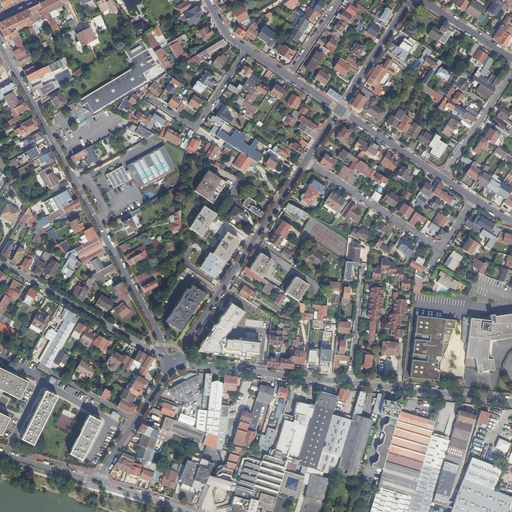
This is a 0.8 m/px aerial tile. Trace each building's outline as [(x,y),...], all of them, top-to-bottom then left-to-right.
[(0,0),(0,9),(8,6),(20,0),(0,0)] [(46,0),(39,4),(46,18),(55,35),(59,32),(59,31),(60,31),(54,19),(53,19),(52,18),(51,15),(56,13),(61,11),(60,9),(61,8),(60,7),(63,6),(59,0),(46,0)] [(88,0),(89,2),(87,3),(89,6),(90,6),(92,9),(96,7),(94,4),(92,0),(88,0)] [(117,11),(113,3),(110,4),(108,1),(108,0),(101,0),(97,2),(102,13),(108,10),(110,13),(112,14),(117,11)] [(122,0),(127,8),(138,2),(138,1),(140,0),(122,0)] [(298,0),(297,0),(290,0),(287,2),(283,4),(288,7),(290,9),(298,0)] [(318,0),(315,0),(311,8),(313,10),(314,9),(319,12),(324,3),(320,0),(319,1),(318,0)] [(458,0),(455,5),(464,11),(469,3),(466,1),(466,0),(458,0)] [(502,8),(505,5),(502,3),(504,1),(502,0),(492,0),(491,1),(498,6),(494,12),(497,14),(502,8)] [(511,0),(508,0),(511,2),(511,9),(510,12),(492,38),(497,41),(508,26),(511,19),(511,0)] [(188,10),(192,8),(188,1),(175,8),(179,15),(183,13),(188,10)] [(396,4),(391,1),(388,6),(393,10),(396,4)] [(485,9),(473,1),(466,11),(477,19),(482,12),(485,9)] [(32,7),(25,11),(31,24),(37,21),(33,14),(38,12),(42,20),(46,18),(39,4),(32,7)] [(357,10),(350,5),(346,11),(353,16),(357,10)] [(188,11),(188,10),(183,13),(186,19),(189,24),(194,21),(193,20),(198,17),(202,15),(197,6),(188,11)] [(248,17),(242,6),(232,12),(238,23),(248,17)] [(361,6),(358,10),(365,15),(368,11),(361,6)] [(378,18),(380,20),(385,23),(393,12),(386,7),(384,10),(381,9),(379,12),(381,13),(378,18)] [(313,21),(318,13),(313,10),(311,8),(305,16),(313,21)] [(0,28),(0,29),(7,41),(13,38),(18,35),(15,29),(13,31),(11,28),(12,28),(13,28),(15,27),(16,26),(17,25),(19,28),(28,23),(29,25),(30,28),(29,29),(31,33),(32,32),(34,35),(36,34),(34,29),(33,27),(31,24),(25,11),(11,17),(0,22),(0,28)] [(371,14),(368,11),(365,15),(375,21),(377,18),(376,17),(376,16),(372,14),(371,14)] [(33,14),(37,21),(38,22),(42,20),(38,12),(33,14)] [(339,14),(336,18),(340,20),(346,24),(346,23),(347,23),(348,21),(351,24),(355,18),(352,16),(351,17),(344,12),(341,16),(339,14)] [(482,12),(477,19),(481,22),(484,16),(485,13),(482,12)] [(100,15),(94,17),(96,21),(95,22),(97,25),(98,25),(100,28),(101,27),(103,30),(106,28),(103,22),(100,15)] [(308,27),(310,23),(303,18),(301,16),(294,27),(294,28),(303,33),(306,29),(306,30),(308,27)] [(190,25),(200,19),(198,17),(193,20),(194,21),(189,24),(190,25)] [(77,24),(74,19),(68,22),(72,28),(76,26),(77,24)] [(335,30),(332,34),(338,37),(347,25),(346,24),(340,20),(334,29),(335,30)] [(143,25),(141,22),(132,27),(131,28),(136,38),(149,30),(146,24),(143,25)] [(374,37),(382,25),(378,23),(376,22),(374,25),(372,24),(367,32),(368,33),(366,37),(374,43),(377,39),(374,37)] [(449,25),(444,22),(441,28),(435,24),(432,29),(430,29),(429,31),(429,34),(431,35),(433,35),(440,39),(449,25)] [(449,25),(440,39),(438,41),(443,44),(453,28),(452,27),(449,25)] [(234,33),(242,38),(244,34),(247,30),(241,26),(238,28),(234,33)] [(271,49),(279,37),(264,26),(257,37),(266,43),(265,45),(271,49)] [(511,28),(508,26),(497,41),(502,45),(505,47),(508,42),(507,41),(510,37),(511,38),(511,37),(511,28)] [(203,39),(212,34),(209,29),(208,30),(206,27),(199,32),(203,39)] [(247,30),(244,34),(253,40),(258,32),(249,27),(247,30)] [(90,28),(83,31),(89,44),(90,46),(91,48),(93,48),(92,46),(99,42),(97,38),(95,39),(90,28)] [(297,42),(303,33),(294,28),(288,36),(297,42)] [(407,28),(404,33),(410,37),(410,38),(413,32),(407,28)] [(89,44),(83,31),(76,34),(79,41),(76,42),(78,47),(87,43),(89,46),(90,46),(89,44)] [(150,33),(145,36),(164,69),(169,65),(150,33)] [(186,36),(185,34),(168,44),(174,55),(177,60),(178,60),(186,55),(185,52),(181,55),(174,44),(178,42),(179,43),(180,42),(179,41),(183,39),(183,38),(186,36)] [(18,35),(13,38),(19,49),(23,46),(18,35)] [(56,37),(59,44),(65,41),(62,35),(56,37)] [(400,44),(398,47),(408,54),(416,41),(410,38),(410,37),(408,40),(404,38),(400,44)] [(332,38),(326,46),(334,51),(338,45),(335,43),(335,42),(332,40),(333,39),(332,38)] [(131,69),(78,101),(80,104),(88,99),(91,106),(95,111),(147,80),(143,74),(157,65),(148,50),(142,39),(124,49),(131,60),(134,67),(131,69)] [(224,41),(223,39),(197,55),(201,58),(226,43),(224,41)] [(364,49),(355,43),(350,51),(358,57),(364,49)] [(398,47),(392,43),(388,48),(399,55),(398,57),(404,60),(408,54),(398,47)] [(479,45),(476,43),(468,54),(472,56),(479,45)] [(279,45),(276,51),(279,53),(278,54),(288,61),(294,52),(284,46),(283,47),(279,45)] [(306,68),(313,72),(317,65),(324,54),(328,50),(322,46),(321,45),(318,49),(320,51),(318,54),(316,53),(306,68)] [(19,49),(13,52),(13,53),(20,65),(30,59),(28,54),(26,54),(24,52),(25,51),(23,46),(19,49)] [(427,58),(432,51),(430,50),(422,63),(423,64),(427,58)] [(480,66),(487,55),(478,50),(473,58),(479,62),(477,66),(479,67),(480,66)] [(201,58),(197,55),(186,61),(187,64),(191,62),(194,60),(199,64),(202,59),(201,58)] [(211,62),(209,64),(211,66),(212,65),(219,70),(218,71),(224,76),(226,73),(221,70),(220,69),(228,59),(224,56),(222,59),(218,56),(216,59),(215,58),(213,61),(214,62),(213,63),(211,62)] [(345,61),(357,69),(360,65),(353,61),(353,60),(348,56),(345,61)] [(348,69),(356,74),(359,70),(357,69),(345,61),(341,58),(334,69),(344,75),(348,69)] [(439,66),(441,62),(438,60),(436,63),(427,58),(423,64),(423,65),(426,67),(428,65),(434,69),(436,66),(438,67),(439,66)] [(29,82),(44,76),(43,75),(51,71),(51,73),(64,66),(60,59),(51,64),(36,71),(26,76),(29,82)] [(393,63),(393,62),(388,59),(383,67),(380,65),(379,66),(387,71),(389,73),(390,74),(393,75),(395,77),(397,74),(394,72),(398,66),(393,63)] [(249,77),(257,65),(255,63),(250,70),(245,66),(240,73),(247,77),(246,78),(247,79),(249,77)] [(387,71),(379,66),(377,65),(374,70),(369,77),(379,83),(387,71)] [(34,66),(23,71),(26,76),(36,71),(34,66)] [(443,69),(439,66),(438,67),(436,71),(435,73),(434,74),(433,75),(426,85),(434,91),(445,97),(447,94),(432,84),(435,78),(434,77),(435,75),(446,82),(449,78),(450,79),(453,74),(448,71),(447,71),(443,68),(443,69)] [(73,73),(75,77),(84,71),(82,67),(73,73)] [(325,85),(331,75),(322,68),(318,74),(319,74),(316,78),(322,82),(322,83),(325,85)] [(198,80),(206,86),(210,89),(215,81),(212,79),(214,75),(206,69),(198,80)] [(473,77),(463,70),(461,72),(468,76),(472,79),(473,77)] [(426,85),(433,75),(429,72),(424,81),(421,79),(419,81),(424,84),(426,85)] [(172,78),(166,73),(163,77),(169,82),(172,78)] [(474,75),(473,77),(472,79),(476,82),(480,84),(493,92),(496,88),(493,87),(495,84),(497,85),(501,80),(497,77),(491,85),(488,84),(483,81),(485,77),(480,74),(478,78),(474,75)] [(252,79),(249,77),(247,79),(244,85),(247,88),(245,90),(252,94),(259,84),(261,82),(257,80),(255,84),(251,81),(252,79)] [(369,77),(366,82),(376,88),(373,92),(378,95),(381,90),(380,90),(383,86),(379,83),(369,77)] [(181,84),(172,78),(159,98),(162,100),(165,96),(166,94),(165,94),(167,90),(172,94),(175,90),(174,89),(175,88),(173,86),(175,83),(179,87),(181,84)] [(457,87),(455,89),(467,97),(469,94),(464,90),(469,83),(461,78),(460,79),(457,83),(455,86),(457,87)] [(39,88),(43,96),(59,86),(56,80),(53,82),(53,81),(43,87),(39,88)] [(198,80),(192,89),(200,94),(206,86),(198,80)] [(13,83),(13,82),(0,88),(0,95),(15,87),(13,83)] [(154,82),(148,89),(153,93),(157,96),(161,91),(158,88),(159,87),(154,82)] [(139,89),(145,93),(146,94),(149,91),(145,88),(148,86),(147,84),(139,89)] [(229,84),(227,88),(237,95),(240,91),(229,84)] [(267,90),(259,84),(252,94),(249,99),(252,101),(258,92),(258,91),(258,90),(265,94),(267,90)] [(432,95),(434,91),(426,85),(424,84),(423,86),(421,88),(432,95)] [(476,91),(488,99),(493,92),(480,84),(476,91)] [(284,90),(275,85),(270,93),(279,98),(284,90)] [(327,87),(323,92),(338,101),(341,97),(327,87)] [(369,102),(372,97),(374,94),(367,90),(363,87),(357,96),(350,106),(352,107),(359,111),(366,100),(369,102)] [(59,90),(49,96),(56,108),(66,103),(59,90)] [(450,90),(447,94),(445,97),(449,100),(454,92),(450,90)] [(440,105),(445,97),(434,91),(432,95),(436,98),(434,102),(440,105)] [(4,97),(7,103),(15,98),(13,92),(4,97)] [(456,95),(452,101),(459,105),(461,101),(460,101),(464,96),(458,92),(457,94),(455,93),(455,94),(456,95)] [(132,93),(121,99),(123,100),(118,108),(122,110),(123,109),(127,111),(128,110),(130,110),(131,107),(131,106),(133,103),(133,104),(137,97),(136,96),(137,95),(134,93),(133,94),(132,93)] [(300,100),(292,94),(287,103),(295,109),(300,100)] [(175,96),(174,95),(168,104),(172,107),(174,108),(175,107),(176,107),(179,104),(180,103),(181,100),(175,96)] [(202,101),(194,95),(188,103),(196,109),(202,101)] [(251,119),(255,112),(253,111),(256,108),(245,101),(246,100),(239,96),(236,102),(242,106),(243,104),(247,107),(246,110),(248,112),(246,114),(244,113),(243,116),(244,117),(250,121),(251,119)] [(369,102),(364,110),(379,120),(382,115),(383,116),(386,112),(383,109),(382,110),(374,105),(377,100),(372,97),(369,102)] [(449,100),(445,97),(440,105),(438,108),(443,111),(446,106),(453,111),(456,105),(449,100)] [(11,111),(24,103),(22,100),(18,102),(15,98),(7,103),(11,111)] [(9,126),(20,120),(18,115),(28,110),(24,103),(11,111),(10,111),(14,119),(7,123),(9,126)] [(464,110),(457,105),(454,110),(460,114),(459,116),(465,120),(466,118),(473,122),(475,120),(476,118),(464,110)] [(222,106),(216,116),(225,122),(228,124),(233,117),(225,112),(227,109),(222,106)] [(308,110),(302,106),(298,113),(298,114),(301,116),(298,121),(316,133),(319,128),(320,128),(322,125),(319,122),(317,126),(304,117),(302,117),(304,115),(305,116),(308,110)] [(467,107),(464,110),(476,118),(478,114),(467,107)] [(496,116),(508,124),(511,126),(511,122),(507,120),(510,116),(509,115),(509,114),(508,113),(509,112),(502,108),(496,116)] [(400,121),(405,114),(399,110),(394,118),(391,116),(387,123),(394,128),(399,121),(400,121)] [(142,124),(146,127),(152,116),(148,113),(146,117),(139,112),(135,116),(143,122),(142,124)] [(146,127),(145,129),(152,132),(152,131),(150,130),(155,121),(164,126),(166,121),(154,113),(152,116),(146,127)] [(240,123),(244,119),(239,115),(236,120),(240,123)] [(289,115),(288,117),(285,122),(285,123),(287,125),(288,124),(295,128),(298,128),(312,138),(314,136),(316,133),(298,121),(294,119),(291,116),(289,115)] [(496,116),(495,115),(491,122),(503,131),(508,124),(496,116)] [(209,119),(222,127),(224,124),(225,122),(216,116),(215,118),(211,116),(209,119)] [(270,118),(268,117),(261,128),(263,129),(270,118)] [(459,122),(452,117),(444,129),(442,132),(449,136),(449,137),(459,122)] [(17,133),(35,123),(32,118),(28,121),(24,123),(20,125),(21,127),(18,129),(15,131),(16,134),(17,133)] [(174,119),(171,124),(163,137),(167,139),(168,138),(173,141),(176,137),(171,134),(172,132),(170,131),(172,128),(172,127),(176,120),(174,119)] [(402,120),(397,128),(405,133),(410,126),(402,120)] [(470,127),(471,126),(463,120),(461,123),(469,129),(470,127)] [(154,133),(155,134),(163,138),(163,137),(171,124),(168,122),(161,134),(155,131),(154,133)] [(33,131),(38,128),(35,123),(17,133),(18,137),(21,135),(25,133),(26,135),(30,133),(33,131)] [(126,127),(147,138),(155,134),(154,133),(152,132),(145,129),(134,123),(133,123),(126,127)] [(422,128),(413,123),(412,125),(406,134),(414,139),(422,128)] [(223,146),(230,151),(233,147),(242,133),(240,132),(232,127),(231,129),(224,124),(222,127),(220,129),(218,133),(221,135),(219,138),(226,143),(223,146)] [(216,136),(218,133),(220,129),(214,125),(210,132),(216,136)] [(351,132),(344,127),(340,133),(339,133),(336,138),(344,142),(351,132)] [(427,147),(424,152),(434,159),(449,136),(442,132),(444,129),(440,127),(433,138),(427,147)] [(500,134),(491,128),(484,138),(487,141),(490,142),(494,145),(500,134)] [(271,155),(278,160),(281,156),(276,153),(272,150),(243,131),(242,133),(233,147),(242,153),(257,163),(261,156),(263,153),(265,151),(268,153),(271,155)] [(433,138),(423,131),(417,140),(427,147),(433,138)] [(35,142),(43,138),(40,132),(23,142),(25,146),(34,141),(35,142)] [(484,138),(483,137),(476,147),(481,151),(483,148),(487,141),(484,138)] [(185,138),(180,147),(184,149),(185,146),(189,140),(185,138)] [(196,141),(193,139),(189,145),(189,146),(188,148),(195,151),(196,149),(200,142),(199,142),(200,141),(197,139),(196,141)] [(370,145),(359,139),(355,145),(364,151),(363,152),(362,152),(362,153),(362,154),(361,154),(360,155),(362,157),(365,152),(370,145)] [(301,155),(304,151),(298,148),(299,146),(294,143),(293,145),(287,141),(287,142),(285,141),(284,143),(301,155)] [(372,142),(370,145),(365,152),(369,155),(371,153),(377,157),(380,153),(380,151),(378,150),(380,148),(372,142)] [(206,150),(204,154),(209,158),(214,151),(215,152),(218,148),(211,143),(210,143),(206,150)] [(281,156),(285,159),(291,151),(281,145),(278,143),(276,146),(279,148),(276,153),(281,156)] [(70,157),(73,162),(84,156),(86,159),(84,160),(87,166),(98,160),(94,151),(95,151),(92,145),(70,157)] [(176,167),(164,145),(127,165),(129,169),(126,171),(123,166),(107,175),(114,188),(130,180),(127,174),(131,172),(139,187),(176,167)] [(185,146),(184,149),(187,151),(197,156),(199,153),(195,151),(188,148),(185,146)] [(35,147),(25,152),(30,160),(39,155),(35,147)] [(345,156),(350,159),(353,155),(350,153),(343,149),(341,153),(340,152),(337,157),(342,160),(345,156)] [(47,165),(55,161),(54,159),(51,152),(39,159),(38,159),(41,165),(46,162),(47,165)] [(395,157),(388,152),(386,154),(382,160),(381,162),(393,170),(398,163),(393,160),(395,157)] [(253,168),(257,163),(242,153),(238,158),(240,159),(236,165),(240,167),(239,169),(244,172),(247,168),(248,168),(252,168),(252,167),(253,168)] [(325,154),(319,164),(328,170),(334,160),(325,154)] [(273,168),(278,160),(271,155),(263,167),(267,170),(270,166),(273,168)] [(353,155),(350,159),(354,161),(349,169),(353,171),(355,168),(360,160),(358,159),(353,155)] [(473,162),(463,155),(461,158),(466,161),(465,162),(471,166),(473,162)] [(360,160),(355,168),(366,176),(366,175),(369,177),(369,176),(374,169),(371,168),(371,169),(367,166),(367,165),(360,160)] [(474,162),(473,162),(471,166),(466,174),(476,180),(481,172),(474,168),(477,164),(474,162)] [(349,169),(344,165),(337,175),(346,181),(351,174),(353,171),(349,169)] [(408,174),(409,173),(410,172),(402,166),(397,174),(409,182),(412,176),(410,174),(409,175),(408,174)] [(58,184),(49,167),(42,171),(38,173),(45,186),(47,185),(49,189),(58,184)] [(374,169),(369,176),(379,183),(380,181),(385,184),(387,180),(384,178),(385,177),(375,170),(374,169)] [(208,171),(195,191),(213,203),(219,194),(207,186),(209,184),(221,191),(226,182),(208,171)] [(492,178),(482,171),(481,172),(476,180),(476,181),(486,187),(491,178),(492,178)] [(351,174),(346,181),(349,183),(352,185),(357,178),(351,174)] [(494,174),(492,178),(491,178),(501,185),(503,183),(497,179),(498,177),(494,174)] [(511,186),(511,184),(511,176),(508,174),(503,181),(511,186)] [(501,185),(491,178),(486,187),(496,194),(501,185)] [(432,187),(426,183),(420,191),(421,192),(420,194),(424,197),(425,195),(425,194),(428,190),(429,191),(432,187)] [(443,185),(439,183),(437,186),(436,185),(432,191),(433,192),(437,195),(436,196),(448,203),(452,198),(443,192),(442,194),(439,192),(443,185)] [(318,194),(320,191),(311,185),(309,188),(318,194)] [(180,186),(172,190),(175,195),(181,191),(179,189),(180,186)] [(146,198),(154,194),(150,187),(143,191),(146,198)] [(318,194),(309,188),(304,194),(303,194),(301,194),(301,195),(300,197),(301,198),(301,199),(300,201),(305,205),(306,202),(311,205),(318,194)] [(50,214),(62,208),(72,202),(66,191),(44,203),(50,214)] [(375,191),(371,198),(377,202),(382,196),(375,191)] [(388,191),(383,199),(393,206),(399,198),(388,191)] [(342,214),(349,203),(345,201),(332,192),(324,203),(338,212),(342,214)] [(260,217),(264,213),(254,207),(255,205),(255,201),(250,198),(246,198),(242,205),(246,208),(260,217)] [(431,203),(429,206),(431,207),(436,209),(441,201),(436,198),(435,198),(432,204),(431,203)] [(62,208),(64,212),(68,210),(67,208),(69,206),(71,209),(79,205),(79,204),(76,200),(72,202),(62,208)] [(233,205),(235,206),(228,216),(237,222),(244,212),(243,212),(246,208),(242,205),(241,205),(236,201),(235,201),(233,205)] [(308,214),(287,203),(284,207),(297,214),(296,215),(300,217),(301,217),(305,219),(307,216),(308,214)] [(354,206),(349,203),(342,214),(341,215),(348,219),(350,216),(356,220),(361,213),(354,209),(354,210),(352,209),(354,206)] [(1,215),(5,218),(4,219),(9,221),(9,220),(14,223),(20,212),(7,204),(1,215)] [(399,211),(403,214),(409,206),(407,205),(407,206),(404,204),(399,211)] [(35,221),(36,222),(39,220),(31,205),(28,207),(28,208),(35,221)] [(202,236),(216,214),(204,206),(189,228),(202,236)] [(409,206),(403,214),(408,217),(412,210),(409,208),(410,207),(409,206)] [(31,228),(32,226),(35,221),(28,208),(20,221),(31,228)] [(36,222),(41,228),(51,222),(56,220),(55,217),(64,212),(62,208),(50,214),(39,220),(36,222)] [(139,208),(124,216),(126,220),(122,223),(125,228),(128,234),(137,229),(134,224),(139,221),(136,215),(141,212),(139,208)] [(180,210),(173,214),(175,223),(170,224),(172,232),(179,230),(180,210)] [(416,212),(409,223),(413,225),(418,218),(423,221),(425,218),(416,212)] [(447,218),(444,216),(441,221),(438,218),(435,223),(442,227),(444,223),(446,224),(446,223),(445,222),(447,220),(446,220),(447,218)] [(489,233),(494,225),(481,217),(476,225),(489,233)] [(84,229),(78,218),(69,223),(75,233),(84,229)] [(282,222),(275,232),(282,237),(284,238),(287,233),(286,232),(290,225),(283,220),(282,222)] [(428,220),(421,231),(425,233),(428,228),(431,222),(428,220)] [(45,231),(43,229),(41,228),(36,222),(35,221),(32,226),(35,230),(37,232),(32,242),(38,246),(42,239),(40,238),(45,231)] [(388,233),(393,224),(390,222),(387,226),(384,231),(388,233)] [(436,236),(442,240),(445,236),(447,233),(431,222),(428,228),(432,231),(433,230),(438,233),(436,236)] [(383,233),(384,231),(387,226),(381,223),(377,229),(383,233)] [(46,233),(53,229),(50,225),(43,229),(45,231),(46,233)] [(493,235),(497,228),(494,225),(489,233),(493,235)] [(84,244),(97,237),(95,234),(91,227),(86,230),(86,231),(84,232),(86,235),(85,236),(86,238),(82,241),(84,244)] [(352,236),(358,240),(360,236),(367,240),(371,232),(362,228),(360,231),(359,233),(353,229),(352,228),(350,232),(353,233),(352,236)] [(500,233),(502,230),(497,228),(493,235),(497,238),(498,238),(500,233)] [(58,239),(53,229),(46,233),(47,234),(57,244),(59,245),(66,242),(63,236),(58,239)] [(496,240),(497,239),(482,229),(480,233),(489,239),(485,246),(490,249),(493,245),(492,244),(495,240),(496,240)] [(213,254),(225,262),(239,240),(235,238),(236,237),(235,236),(234,237),(227,232),(221,241),(217,239),(215,243),(218,245),(213,254)] [(275,232),(269,241),(278,247),(280,243),(279,242),(282,237),(275,232)] [(501,233),(500,233),(498,238),(503,239),(503,242),(511,244),(511,235),(501,232),(501,233)] [(15,236),(12,234),(0,255),(6,258),(12,247),(13,244),(11,243),(15,236)] [(308,243),(311,239),(304,235),(302,239),(305,241),(308,243)] [(98,258),(106,254),(102,247),(97,237),(84,244),(72,250),(69,252),(71,254),(75,258),(78,256),(81,261),(83,266),(91,261),(98,258)] [(127,261),(148,249),(159,243),(157,240),(157,239),(156,238),(134,251),(134,252),(125,257),(127,261)] [(186,250),(192,240),(189,238),(186,243),(183,248),(186,250)] [(411,253),(416,246),(412,243),(411,244),(408,242),(409,241),(404,238),(403,241),(399,238),(395,245),(398,247),(398,248),(404,252),(403,253),(403,255),(408,258),(411,253)] [(478,243),(469,238),(462,249),(470,255),(478,243)] [(302,239),(297,246),(300,248),(305,241),(302,239)] [(388,255),(395,245),(392,243),(391,243),(387,248),(386,248),(387,247),(385,246),(384,246),(380,244),(382,241),(379,239),(373,248),(388,255)] [(69,252),(72,250),(66,241),(66,242),(59,245),(65,251),(66,253),(69,252)] [(352,262),(358,263),(361,244),(354,241),(353,247),(351,247),(349,262),(352,262)] [(119,246),(122,252),(131,247),(130,244),(128,245),(126,242),(119,246)] [(62,254),(65,251),(59,245),(57,244),(55,247),(56,248),(62,254)] [(12,261),(17,264),(24,250),(19,248),(12,261)] [(321,267),(327,258),(312,248),(306,257),(317,265),(317,264),(321,267)] [(127,261),(130,266),(150,255),(148,249),(127,261)] [(285,249),(281,254),(289,259),(292,253),(285,249)] [(31,272),(39,277),(51,255),(45,251),(39,261),(38,261),(31,272)] [(454,270),(457,266),(458,264),(462,257),(454,251),(450,257),(452,258),(447,266),(454,270)] [(215,277),(225,262),(213,254),(210,252),(209,253),(200,267),(215,277)] [(260,253),(250,269),(262,278),(273,261),(260,253)] [(414,254),(411,253),(408,258),(404,264),(407,265),(414,254)] [(75,258),(71,254),(70,256),(66,261),(68,262),(66,265),(64,265),(62,269),(63,272),(70,275),(73,268),(72,268),(73,264),(75,265),(78,262),(75,258)] [(97,273),(104,269),(98,258),(91,261),(97,273)] [(403,280),(402,281),(401,289),(409,290),(410,279),(407,279),(407,276),(403,276),(404,268),(400,267),(400,269),(396,268),(397,264),(393,263),(393,262),(389,262),(390,260),(386,260),(386,259),(382,258),(381,266),(377,266),(377,268),(373,268),(372,279),(380,279),(381,271),(381,270),(384,270),(383,272),(388,272),(388,274),(391,274),(391,275),(395,276),(395,280),(400,281),(400,279),(403,280)] [(484,264),(475,258),(473,261),(474,262),(473,263),(473,267),(479,271),(478,273),(479,273),(483,275),(489,264),(485,262),(484,264)] [(21,266),(24,268),(29,260),(28,259),(27,261),(25,260),(21,266)] [(24,268),(27,270),(31,263),(32,260),(30,259),(29,260),(24,268)] [(47,274),(53,277),(59,265),(51,260),(46,270),(49,271),(47,274)] [(409,266),(411,267),(411,266),(422,272),(424,267),(421,266),(420,265),(411,260),(409,265),(410,265),(409,266)] [(349,262),(346,262),(343,280),(352,281),(352,277),(350,277),(352,266),(352,262),(349,262)] [(95,279),(96,281),(104,276),(104,275),(115,269),(112,265),(104,269),(97,273),(92,276),(95,279)] [(250,269),(245,267),(243,271),(247,274),(246,276),(250,279),(252,276),(253,275),(260,280),(266,284),(261,291),(268,295),(272,288),(274,285),(262,278),(250,269)] [(147,272),(150,277),(154,274),(157,273),(154,268),(147,272)] [(511,275),(511,270),(503,268),(498,281),(508,285),(511,276),(511,275)] [(452,289),(455,290),(456,288),(457,289),(459,287),(457,287),(460,283),(440,271),(438,275),(442,277),(441,278),(440,280),(439,279),(437,282),(448,289),(449,287),(452,289)] [(136,277),(139,283),(150,277),(147,272),(136,277)] [(139,283),(144,293),(148,291),(151,290),(153,288),(155,289),(160,287),(156,280),(156,278),(156,277),(154,274),(150,277),(139,283)] [(421,290),(422,278),(416,275),(415,275),(414,289),(421,290)] [(84,286),(89,289),(93,283),(95,279),(92,276),(89,277),(86,283),(84,286)] [(288,294),(297,300),(298,301),(308,284),(296,276),(285,292),(288,294)] [(466,278),(464,277),(462,280),(471,287),(473,283),(470,281),(466,278)] [(0,321),(8,326),(12,320),(2,315),(11,299),(13,295),(17,297),(20,292),(16,289),(14,289),(18,282),(14,279),(7,291),(3,297),(2,300),(0,302),(0,321)] [(119,298),(128,294),(122,284),(122,283),(113,288),(119,298)] [(342,292),(343,283),(340,283),(340,286),(337,286),(337,287),(330,286),(326,283),(324,287),(329,290),(342,292)] [(257,294),(244,285),(238,294),(246,298),(248,295),(254,298),(257,294)] [(71,295),(77,299),(82,289),(77,286),(73,292),(71,295)] [(77,299),(82,302),(88,290),(89,291),(89,289),(84,286),(84,287),(82,289),(77,299)] [(187,289),(165,322),(180,331),(204,294),(192,286),(189,291),(187,289)] [(371,321),(376,321),(378,322),(378,318),(380,318),(381,310),(381,307),(382,308),(383,299),(382,298),(382,295),(383,288),(371,286),(370,298),(371,298),(370,305),(369,305),(368,317),(372,317),(371,321)] [(30,305),(37,292),(30,288),(26,295),(23,300),(23,301),(30,305)] [(341,299),(348,300),(350,288),(344,288),(343,297),(342,297),(341,299)] [(286,297),(288,294),(285,292),(282,290),(275,300),(281,304),(286,297)] [(332,292),(329,291),(328,302),(338,303),(339,296),(332,295),(332,292)] [(392,332),(391,331),(391,336),(394,336),(394,342),(383,341),(381,354),(398,356),(399,343),(398,342),(399,337),(403,337),(403,333),(404,334),(405,330),(399,329),(399,322),(401,322),(401,318),(403,318),(403,315),(405,315),(405,311),(407,311),(408,303),(406,303),(407,300),(397,299),(398,293),(394,292),(393,298),(395,299),(394,303),(396,303),(395,306),(395,309),(394,309),(393,313),(391,313),(391,316),(390,316),(389,320),(388,324),(386,323),(385,328),(391,328),(393,329),(392,332)] [(122,303),(130,297),(128,294),(119,298),(115,301),(119,306),(122,303)] [(107,301),(107,299),(101,295),(99,298),(99,299),(96,304),(108,310),(112,303),(107,301)] [(286,297),(281,304),(285,306),(288,302),(290,303),(291,300),(286,297)] [(259,342),(232,339),(232,340),(225,340),(225,336),(227,332),(228,332),(232,327),(234,328),(245,312),(230,302),(197,351),(257,358),(259,342)] [(119,306),(115,309),(122,318),(126,315),(125,314),(128,311),(122,303),(119,306)] [(326,315),(327,306),(313,304),(312,307),(316,307),(316,308),(319,308),(318,315),(318,320),(322,320),(323,315),(326,315)] [(266,323),(269,317),(256,309),(252,315),(266,323)] [(52,341),(70,311),(67,310),(54,331),(50,329),(45,337),(52,341)] [(60,352),(80,317),(75,314),(70,311),(52,341),(46,352),(41,362),(40,363),(42,364),(49,368),(50,369),(53,363),(60,352)] [(511,313),(499,316),(497,316),(495,317),(494,314),(490,315),(490,317),(477,319),(471,318),(465,366),(477,367),(477,372),(480,373),(481,371),(494,369),(493,359),(489,359),(487,359),(489,340),(491,340),(511,337),(511,313)] [(43,317),(37,314),(31,324),(41,330),(48,319),(43,316),(43,317)] [(456,320),(417,316),(409,377),(438,380),(440,363),(454,331),(456,320)] [(0,331),(10,337),(14,330),(8,326),(0,321),(0,331)] [(359,344),(374,346),(376,321),(371,321),(368,342),(359,341),(359,344)] [(348,323),(339,322),(338,332),(347,333),(348,327),(348,323)] [(78,342),(79,341),(82,335),(86,328),(78,323),(74,330),(76,332),(76,333),(80,335),(78,338),(78,337),(76,341),(78,342)] [(21,334),(24,336),(28,329),(23,326),(19,333),(21,334)] [(89,347),(96,334),(92,332),(92,330),(87,327),(82,335),(79,341),(84,343),(84,344),(89,347)] [(277,345),(282,345),(283,337),(283,331),(275,330),(275,331),(270,331),(269,345),(274,345),(277,346),(277,345)] [(101,349),(106,340),(101,338),(99,336),(97,340),(95,339),(92,344),(101,349)] [(344,354),(345,337),(337,336),(335,353),(344,354)] [(37,351),(43,339),(40,337),(33,349),(37,351)] [(110,343),(106,340),(101,349),(105,352),(110,343)] [(292,369),(293,366),(293,362),(295,351),(296,341),(293,341),(292,348),(291,348),(290,356),(291,356),(291,358),(289,358),(289,359),(282,359),(282,356),(284,356),(285,349),(281,349),(280,359),(279,367),(285,368),(292,369)] [(331,348),(320,347),(319,362),(329,363),(331,348)] [(41,362),(46,352),(41,349),(35,359),(41,362)] [(317,350),(308,350),(307,363),(316,363),(317,350)] [(115,371),(120,362),(123,357),(113,351),(109,359),(107,362),(111,364),(109,368),(115,371)] [(141,364),(147,355),(145,354),(140,351),(134,360),(141,364)] [(295,351),(293,362),(298,363),(299,362),(304,362),(305,352),(295,351)] [(69,357),(60,352),(53,363),(58,365),(60,362),(65,365),(69,357)] [(363,367),(371,368),(373,353),(365,352),(363,367)] [(121,372),(128,370),(134,361),(124,355),(123,357),(120,362),(125,364),(122,370),(121,372)] [(333,373),(338,374),(340,360),(349,361),(350,356),(345,356),(335,355),(333,373)] [(151,364),(154,359),(149,356),(142,368),(137,376),(144,379),(148,371),(147,370),(150,366),(152,364),(151,364)] [(279,367),(280,359),(267,357),(266,365),(279,367)] [(91,366),(81,360),(76,370),(79,372),(79,373),(82,375),(85,377),(91,366)] [(91,366),(85,377),(86,377),(87,376),(89,375),(91,376),(95,370),(92,368),(92,367),(91,366)] [(28,382),(18,377),(17,379),(8,374),(9,373),(0,368),(0,389),(0,390),(1,389),(10,393),(10,395),(19,399),(28,382)] [(197,375),(168,390),(172,397),(177,401),(189,403),(195,400),(191,392),(197,390),(195,385),(200,382),(197,375)] [(50,376),(47,382),(53,385),(55,379),(50,376)] [(236,377),(224,376),(223,384),(223,389),(235,390),(236,377)] [(133,385),(141,389),(146,381),(138,377),(133,385)] [(208,410),(206,432),(212,434),(217,436),(221,405),(223,389),(223,384),(217,380),(216,382),(211,382),(209,396),(208,410)] [(137,397),(141,389),(133,385),(130,383),(126,390),(135,396),(137,397)] [(264,387),(260,385),(254,405),(242,447),(245,448),(246,444),(250,445),(254,433),(263,402),(269,404),(274,389),(270,388),(269,386),(266,385),(264,387)] [(287,390),(287,389),(280,387),(277,396),(284,399),(287,390)] [(107,390),(105,389),(100,397),(105,400),(110,392),(107,390)] [(349,390),(340,389),(337,398),(346,400),(349,390)] [(131,403),(135,396),(126,390),(124,390),(120,397),(122,399),(131,403)] [(290,391),(287,390),(284,399),(282,405),(280,414),(283,415),(283,414),(288,400),(290,391)] [(22,440),(33,446),(57,397),(46,391),(42,398),(41,397),(38,400),(41,401),(34,414),(32,413),(30,416),(33,418),(26,430),(24,429),(22,432),(25,434),(22,440)] [(361,408),(366,392),(360,391),(351,420),(335,474),(354,480),(361,458),(372,420),(360,417),(362,408),(361,408)] [(327,395),(318,392),(314,406),(313,409),(296,464),(306,467),(327,395)] [(380,414),(384,400),(385,394),(381,394),(378,404),(377,404),(375,413),(380,414)] [(337,398),(327,395),(306,467),(315,470),(332,415),(337,398)] [(134,410),(136,407),(131,403),(122,399),(117,407),(129,414),(133,413),(134,410)] [(384,400),(380,414),(391,417),(389,423),(385,425),(384,425),(382,431),(383,431),(385,435),(383,443),(379,445),(378,445),(376,451),(377,451),(379,455),(377,461),(374,463),(373,463),(372,466),(383,470),(400,411),(402,405),(398,404),(398,403),(398,402),(395,402),(391,401),(387,400),(384,400)] [(293,422),(284,420),(283,423),(275,450),(269,449),(267,456),(287,461),(296,464),(313,409),(307,407),(308,405),(297,402),(293,417),(295,417),(293,422)] [(161,411),(153,408),(150,412),(160,415),(161,412),(173,417),(177,408),(164,403),(161,411)] [(243,411),(231,452),(239,455),(242,447),(254,405),(248,403),(245,412),(243,411)] [(221,405),(217,436),(216,449),(221,450),(222,442),(223,442),(225,429),(226,430),(229,406),(221,405)] [(487,406),(482,406),(479,416),(484,416),(487,406)] [(181,413),(177,421),(206,432),(208,410),(198,410),(197,419),(181,413)] [(400,411),(383,470),(377,487),(395,492),(413,497),(431,435),(435,421),(400,411)] [(459,411),(450,441),(444,461),(460,467),(475,416),(459,411)] [(10,418),(0,414),(0,413),(0,435),(1,436),(10,418)] [(293,417),(283,414),(284,420),(293,422),(295,417),(293,417)] [(335,475),(335,474),(351,420),(332,415),(315,470),(335,475)] [(101,422),(89,416),(69,454),(82,460),(85,454),(84,454),(88,447),(94,435),(94,434),(97,427),(98,427),(101,422)] [(177,421),(165,417),(161,429),(174,433),(207,446),(212,434),(206,432),(177,421)] [(152,428),(142,424),(139,429),(137,432),(148,435),(148,436),(155,438),(168,443),(170,444),(174,433),(161,429),(153,426),(152,428)] [(155,438),(148,436),(143,434),(139,445),(140,445),(151,449),(155,438)] [(450,441),(431,435),(413,497),(408,511),(429,511),(430,508),(432,503),(444,461),(450,441)] [(507,451),(510,441),(498,438),(495,448),(507,451)] [(149,461),(153,450),(151,449),(140,445),(136,457),(146,460),(149,461)] [(216,449),(207,446),(203,455),(215,459),(216,449)] [(239,455),(234,471),(231,482),(228,491),(227,495),(233,497),(232,503),(232,504),(232,505),(233,505),(234,505),(235,504),(237,498),(243,500),(240,508),(246,510),(263,454),(255,452),(249,450),(245,448),(242,447),(239,455)] [(194,452),(191,451),(185,466),(181,475),(179,479),(183,481),(181,487),(189,491),(203,455),(194,452)] [(239,455),(231,452),(226,469),(234,471),(239,455)] [(114,467),(128,472),(134,457),(124,453),(116,465),(114,467)] [(267,456),(263,454),(246,510),(246,511),(250,511),(254,511),(255,509),(261,511),(260,511),(263,511),(264,511),(265,511),(271,511),(278,492),(284,471),(287,461),(267,456)] [(208,475),(215,459),(203,455),(189,491),(195,493),(195,495),(196,495),(198,490),(197,490),(197,489),(202,491),(205,484),(208,475)] [(468,464),(463,478),(493,490),(501,468),(471,457),(470,461),(468,464)] [(140,477),(152,481),(152,479),(155,470),(157,464),(149,461),(146,460),(140,477)] [(460,467),(444,461),(432,503),(452,508),(454,503),(448,501),(448,502),(447,502),(458,467),(460,468),(460,467)] [(179,474),(181,475),(185,466),(181,465),(178,471),(178,473),(166,469),(164,476),(161,483),(174,488),(179,474)] [(141,469),(131,466),(129,474),(139,477),(141,469)] [(155,470),(152,479),(158,482),(162,473),(155,470)] [(305,477),(284,471),(278,492),(298,498),(302,483),(305,477)] [(305,477),(302,483),(309,485),(306,496),(321,500),(328,479),(306,472),(305,477)] [(205,484),(228,491),(231,482),(213,477),(208,475),(205,484)] [(454,503),(452,508),(450,511),(511,511),(511,496),(493,490),(463,478),(454,503)] [(389,511),(395,492),(377,487),(370,511),(389,511)] [(408,511),(413,497),(395,492),(389,511),(408,511)]
